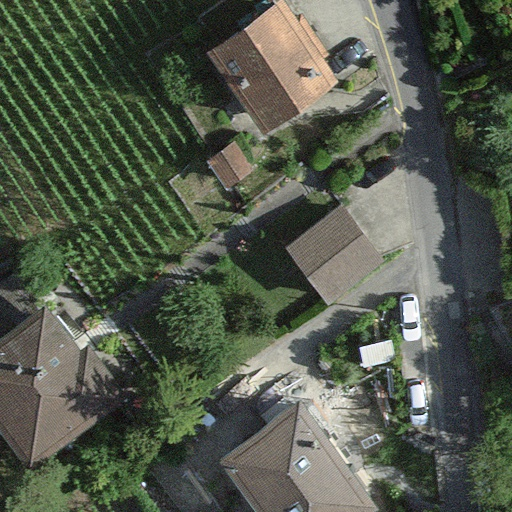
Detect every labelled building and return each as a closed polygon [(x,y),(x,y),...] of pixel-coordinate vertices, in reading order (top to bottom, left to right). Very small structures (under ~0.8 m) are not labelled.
[(287,2),(230,40),(277,111),(334,73),(287,2)] [(255,166),(239,143),(221,157),(238,179),(255,166)] [(370,264),(335,217),(294,248),(329,295),(370,264)] [(52,304),(0,341),(0,379),(44,441),(123,385),(92,341),(83,348),(52,304)] [(308,395),(246,445),(299,511),(340,511),(363,494),(312,431),(327,418),(308,395)]
